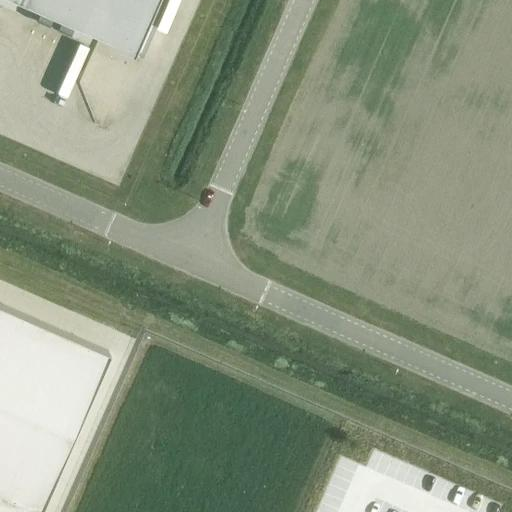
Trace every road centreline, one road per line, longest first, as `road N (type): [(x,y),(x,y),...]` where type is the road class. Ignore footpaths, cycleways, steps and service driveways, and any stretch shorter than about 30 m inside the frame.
road 1 (unclassified): [(192,260),(511,400)]
road 2 (unclassified): [(305,0),(192,260)]
road 3 (unclassified): [(0,175),(192,260)]
